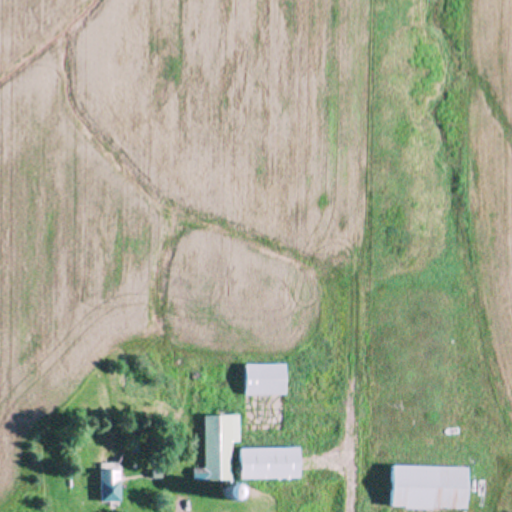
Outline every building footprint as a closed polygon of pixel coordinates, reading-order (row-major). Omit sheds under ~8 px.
[(245,361),(286,361),(286,391),(246,392),(245,361)] [(204,413),(240,413),(241,438),(232,439),(232,476),(194,477),(193,466),(205,465),(204,413)] [(240,445),(299,445),(300,475),(240,476),(240,445)] [(393,463),(467,465),(465,506),(432,505),(432,507),(405,506),(405,504),(392,504),(393,463)] [(101,499),(100,468),(119,467),(120,498),(101,499)] [(152,476),(152,468),(162,468),(162,476),(152,476)] [(223,488),(223,487),(223,486),(224,485),(225,484),(226,483),(227,482),(228,482),(229,481),(231,481),(231,482),(233,482),(234,482),(235,483),(236,484),(237,485),(238,486),(238,487),(238,488),(238,490),(238,492),(237,493),(237,494),(236,495),(235,496),(234,496),(233,497),(231,497),(230,497),(229,497),(228,497),(227,496),(226,496),(225,495),(224,494),(223,493),(223,492),(223,490),(223,489),(223,488)]
